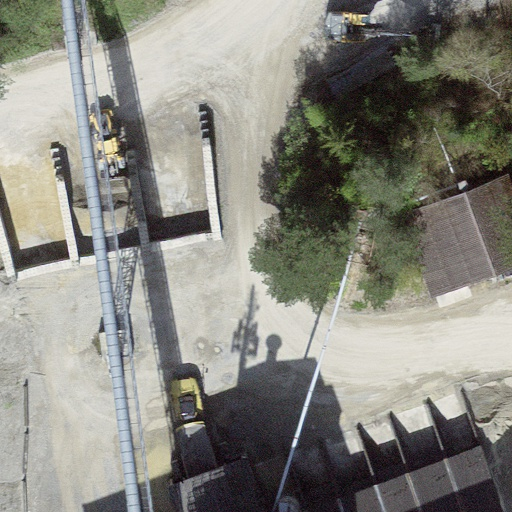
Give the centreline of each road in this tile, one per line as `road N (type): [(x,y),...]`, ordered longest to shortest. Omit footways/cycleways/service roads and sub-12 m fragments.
road 1 (unknown): [(231,14),(252,249),(293,305),(349,330),(511,342)]
road 2 (track): [(0,100),(161,58),(245,0)]
